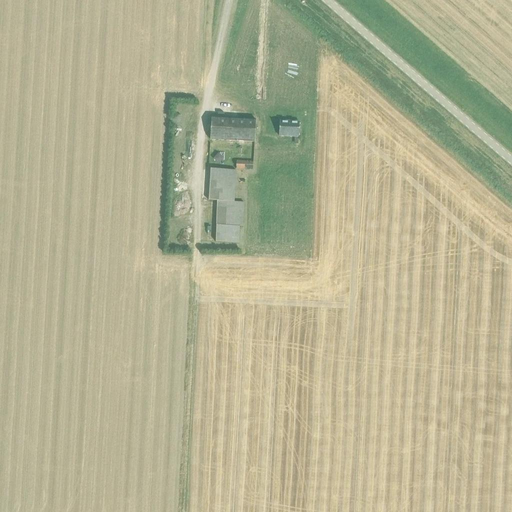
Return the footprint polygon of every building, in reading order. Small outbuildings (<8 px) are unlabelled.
[(215,118),(249,120),(250,107),(247,107),(247,113),(224,112),(224,106),(216,105),(215,118)] [(170,116),(169,127),(179,128),(180,116),(170,116)] [(210,140),(255,142),(256,120),(212,118),(210,140)] [(296,145),(298,145),(300,123),(280,122),(279,136),(297,137),(296,145)] [(236,169),(253,170),(253,162),(236,161),(236,169)] [(210,169),(208,201),(217,201),(214,242),(238,243),(239,226),(243,227),(244,203),(234,202),(236,171),(210,169)]
